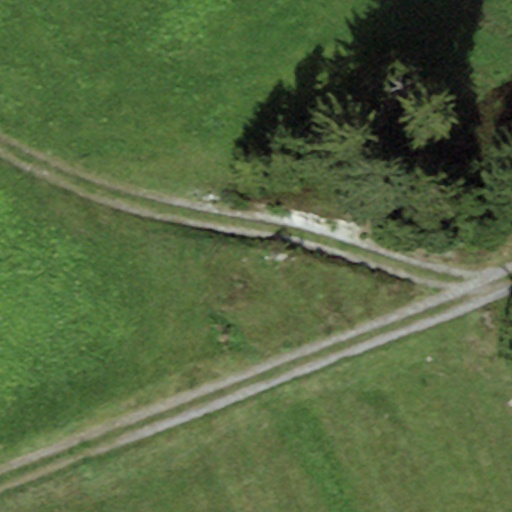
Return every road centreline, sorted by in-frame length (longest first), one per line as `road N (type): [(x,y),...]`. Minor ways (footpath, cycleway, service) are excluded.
road 1 (track): [(0,478),(511,273)]
road 2 (track): [(490,286),(290,225),(102,191),(0,137)]
